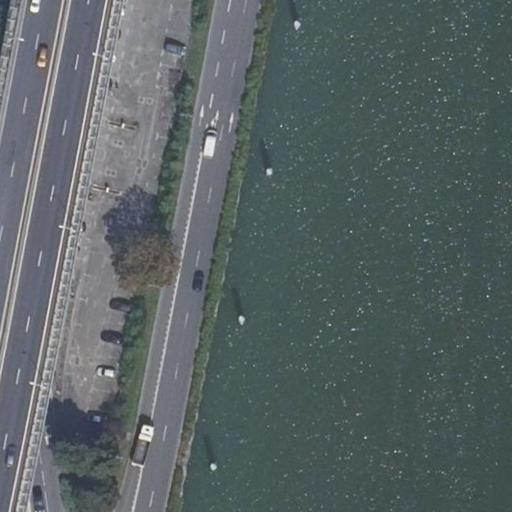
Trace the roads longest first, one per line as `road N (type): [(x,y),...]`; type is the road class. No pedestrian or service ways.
road 1 (motorway): [(0,422),(81,0)]
road 2 (primary): [(113,511),(188,164),(211,93)]
road 3 (primary): [(140,511),(209,175),(211,93)]
road 4 (primary): [(70,0),(14,279)]
road 5 (primary): [(14,279),(49,511)]
road 6 (motorway): [(45,0),(0,219)]
